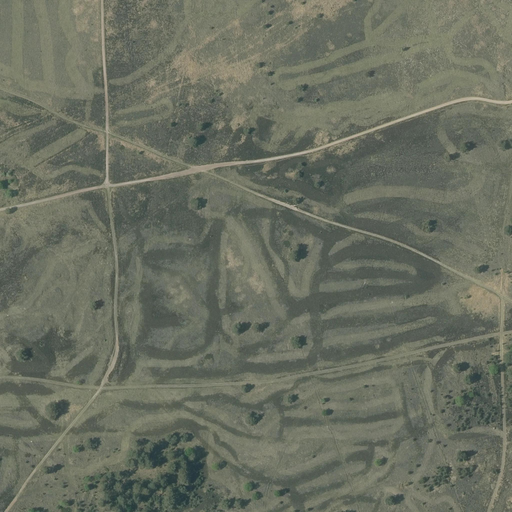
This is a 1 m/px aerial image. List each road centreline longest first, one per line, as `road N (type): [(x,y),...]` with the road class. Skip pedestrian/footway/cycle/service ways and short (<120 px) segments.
road 1 (track): [(511,302),(400,244),(197,168)]
road 2 (track): [(197,168),(311,150),(457,100),(511,101)]
